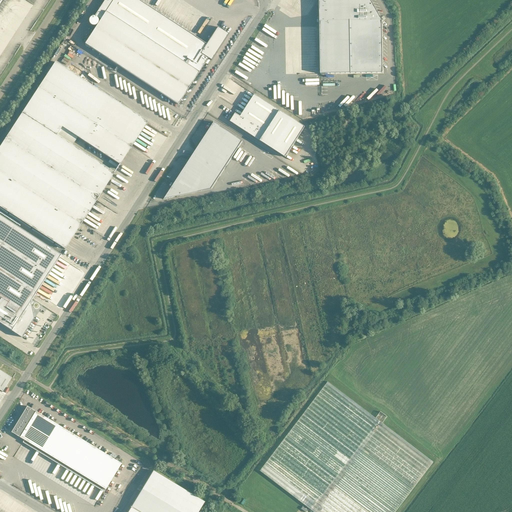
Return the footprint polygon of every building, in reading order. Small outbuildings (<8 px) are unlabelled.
[(218,27),(206,44),(138,0),(105,0),(95,16),(100,20),(85,44),(178,104),(208,58),(211,60),(217,51),(228,34),(222,31),(223,30),(218,27)] [(319,0),(320,19),(321,73),(321,74),(383,73),(382,21),(379,16),(370,0),(319,0)] [(266,26),(276,30),(279,25),(269,20),(266,26)] [(300,53),(290,54),(290,64),(295,64),(298,64),(298,67),(306,67),(306,59),(302,59),(302,60),(300,60),(300,53)] [(22,113),(0,146),(0,206),(65,249),(114,173),(72,146),(78,137),(120,164),(147,122),(55,62),(22,113)] [(286,157),(305,127),(255,95),(241,116),(236,113),(230,121),(286,157)] [(171,104),(167,109),(179,116),(182,110),(171,104)] [(211,189),(242,141),(213,122),(195,149),(208,158),(202,166),(190,158),(163,199),(211,189)] [(0,323),(22,337),(32,322),(33,320),(33,319),(34,318),(34,317),(33,317),(31,303),(31,302),(31,301),(61,255),(0,215),(0,323)] [(0,390),(2,392),(12,378),(0,370),(0,390)] [(314,511),(394,511),(434,461),(329,382),(261,472),(314,511)] [(27,406),(11,432),(105,490),(121,464),(27,406)] [(377,412),(383,417),(388,411),(382,406),(377,412)] [(198,511),(204,502),(153,471),(127,511),(198,511)]
